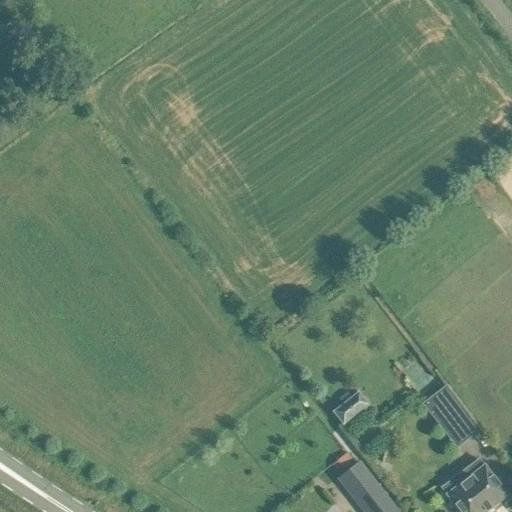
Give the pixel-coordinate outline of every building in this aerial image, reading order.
[(464,441),(478,430),(445,387),(422,404),(440,428),(449,421),(464,441)] [(344,403),(332,412),(343,425),(355,415),(344,403)] [(347,452),(332,464),(338,472),(338,473),(345,467),(354,461),(347,452)] [(465,469),(470,476),(445,495),(458,511),(486,511),(507,496),(484,465),(483,466),(478,460),(465,469)] [(369,475),(349,491),(364,511),(398,511),(386,497),(369,475)]
